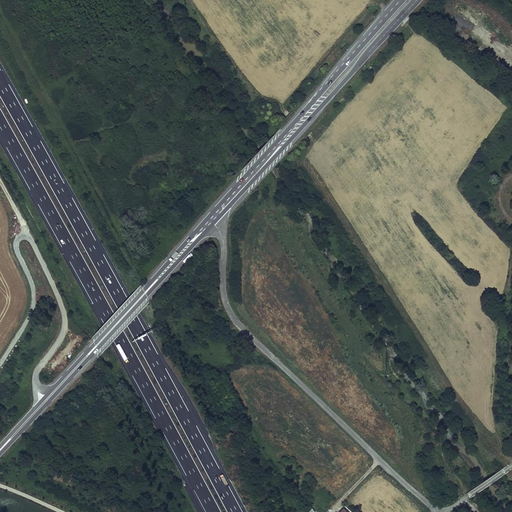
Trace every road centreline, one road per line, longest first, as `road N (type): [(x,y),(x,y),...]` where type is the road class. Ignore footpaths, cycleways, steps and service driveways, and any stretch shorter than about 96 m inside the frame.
road 1 (motorway): [(235,511),(0,83)]
road 2 (motorway): [(0,121),(213,511)]
road 3 (residential): [(436,511),(231,316),(222,238),(212,221)]
road 4 (tertiary): [(0,449),(212,221)]
road 5 (tertiary): [(286,138),(417,0)]
road 6 (tertiary): [(400,0),(286,138)]
